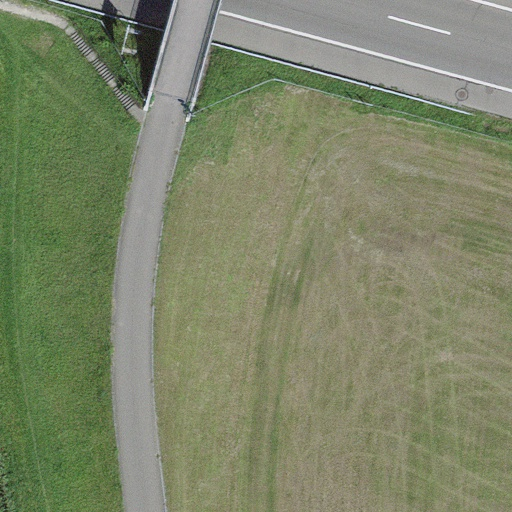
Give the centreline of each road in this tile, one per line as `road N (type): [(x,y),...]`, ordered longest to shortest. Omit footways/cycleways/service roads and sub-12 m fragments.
road 1 (unclassified): [(200,0),(144,220),(137,287),(137,426),(147,511)]
road 2 (motorway): [(314,0),(511,53)]
